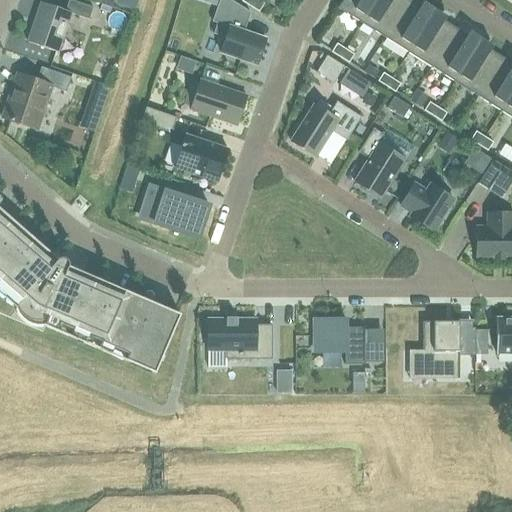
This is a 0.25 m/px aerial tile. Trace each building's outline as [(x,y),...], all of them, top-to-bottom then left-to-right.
[(70,0),(69,0),(65,11),(41,3),(27,43),(58,53),(71,13),(89,20),(93,8),(70,0)] [(121,0),(119,5),(136,11),(139,0),(121,0)] [(227,0),(219,0),(212,22),(217,24),(213,34),(226,38),(221,54),(257,66),(267,40),(245,32),(244,32),(250,14),(227,0)] [(258,0),(254,0),(251,7),(259,12),(264,4),(258,0)] [(376,0),(343,0),(338,9),(362,24),(376,0)] [(376,0),(362,24),(385,38),(409,0),(376,0)] [(410,0),(409,0),(385,38),(408,53),(435,10),(424,3),(421,7),(410,0)] [(99,10),(109,14),(111,7),(101,4),(99,10)] [(269,6),(263,15),(272,20),(277,12),(269,6)] [(435,10),(408,53),(432,67),(456,29),(444,21),(447,18),(435,10)] [(456,29),(432,67),(455,82),(481,39),(470,32),(468,36),(456,29)] [(172,34),(166,52),(182,57),(183,58),(189,40),(172,34)] [(319,44),(328,50),(333,43),(324,37),(319,44)] [(478,96),(502,58),(490,51),(493,47),(481,39),(455,82),(478,96)] [(337,44),(332,52),(332,53),(340,58),(346,50),(337,44)] [(346,50),(340,58),(349,64),(354,55),(346,50)] [(316,73),(334,84),(344,67),(327,56),(316,73)] [(193,76),(197,63),(183,58),(182,57),(177,70),(193,76)] [(511,64),(502,58),(478,96),(501,111),(511,93),(511,64)] [(368,65),(364,72),(375,80),(380,73),(368,65)] [(1,118),(38,131),(52,88),(66,93),(71,78),(41,68),(36,81),(19,75),(11,100),(8,99),(1,118)] [(383,73),(378,81),(378,82),(386,87),(392,79),(383,73)] [(392,79),(386,87),(395,93),(400,84),(392,79)] [(236,126),(246,96),(201,81),(191,111),(236,126)] [(94,82),(86,104),(101,110),(109,87),(94,82)] [(410,102),(420,108),(427,98),(416,91),(410,102)] [(511,93),(501,111),(511,117),(511,93)] [(401,117),(407,106),(392,97),(386,108),(401,117)] [(290,142),(316,158),(332,132),(346,141),(361,118),(337,102),(328,115),(313,106),(290,142)] [(430,103),(424,111),(433,117),(438,108),(430,103)] [(175,118),(147,108),(142,122),(170,132),(175,118)] [(438,108),(433,117),(441,122),(447,114),(438,108)] [(359,153),(369,159),(354,182),(381,199),(405,161),(379,144),(384,136),(374,129),(359,153)] [(476,132),(471,140),(479,146),(485,137),(476,132)] [(450,154),(458,140),(446,133),(438,146),(450,154)] [(217,183),(228,150),(186,136),(174,169),(217,183)] [(485,137),(479,146),(488,151),(493,143),(485,137)] [(76,143),(73,151),(84,154),(88,143),(80,141),(76,143)] [(493,160),(478,184),(488,191),(501,199),(511,183),(511,172),(503,167),(493,160)] [(127,167),(120,189),(130,193),(138,171),(127,167)] [(418,222),(434,232),(454,200),(430,185),(426,192),(415,184),(401,207),(420,219),(418,222)] [(150,186),(144,204),(159,209),(154,224),(156,225),(198,239),(209,206),(167,192),(150,186)] [(58,261),(57,261),(0,210),(0,314),(43,333),(45,327),(155,374),(180,315),(68,267),(67,263),(63,260),(58,261)] [(494,261),(495,261),(505,261),(505,260),(511,259),(511,213),(487,213),(487,227),(476,227),(476,260),(494,260),(494,261)] [(511,318),(496,319),(496,354),(511,354),(511,318)] [(226,320),(207,320),(207,352),(207,367),(226,367),(226,360),(272,360),(272,326),(256,326),(256,320),(237,320),(237,319),(226,319),(226,320)] [(345,353),(345,365),(366,365),(366,328),(346,328),(346,320),(315,320),(315,353),(345,353)] [(423,351),(409,351),(409,352),(415,352),(415,371),(440,371),(440,375),(458,375),(458,379),(459,379),(459,356),(475,356),(475,355),(475,344),(475,332),(475,329),(471,329),(459,329),(459,322),(423,322),(423,351)] [(486,332),(475,332),(475,344),(486,344),(486,332)] [(474,359),(466,359),(466,375),(474,375),(474,359)] [(291,393),(291,370),(275,370),(275,393),(291,393)] [(365,372),(355,372),(354,392),(365,392),(365,372)]
